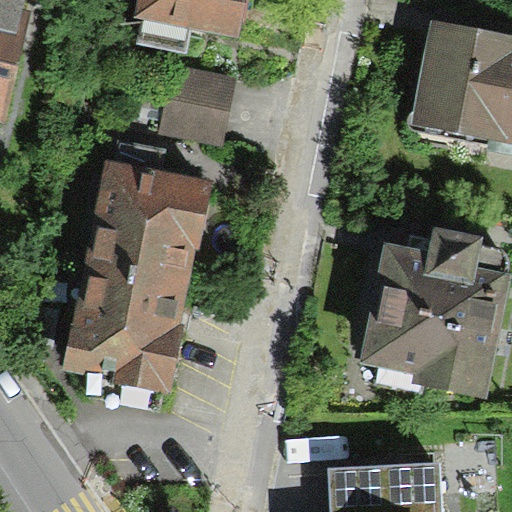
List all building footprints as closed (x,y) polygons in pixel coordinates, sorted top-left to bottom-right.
[(30,0),(0,0),(0,119),(2,120),(30,0)] [(255,0),(147,0),(143,32),(247,49),(255,0)] [(511,39),(438,30),(423,133),(511,145),(511,39)] [(238,78),(173,66),(158,139),(222,152),(238,78)] [(217,189),(109,168),(65,386),(173,408),(217,189)] [(511,256),(396,235),(369,386),(504,410),(511,366),(511,256)]
